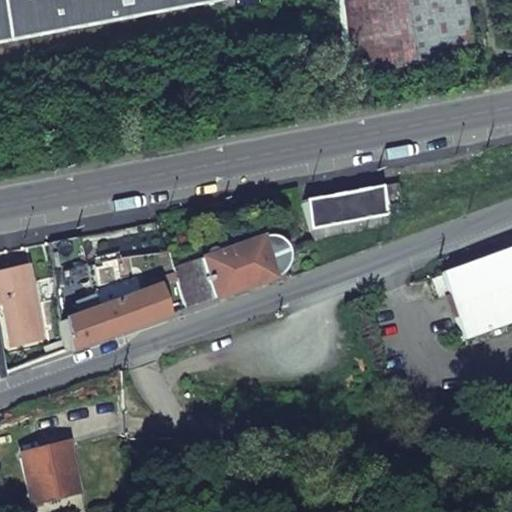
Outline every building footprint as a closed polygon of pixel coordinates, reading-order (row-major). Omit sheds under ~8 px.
[(0,0),(0,41),(212,0),(0,0)] [(465,0),(339,0),(350,70),(473,50),(465,0)] [(377,184),(381,205),(398,202),(394,180),(377,184)] [(311,241),(386,225),(381,205),(377,184),(302,199),(311,241)] [(83,234),(49,241),(52,261),(87,254),(83,234)] [(171,269),(184,309),(227,293),(278,274),(280,272),(284,265),(284,262),(284,254),(283,249),(275,241),(273,239),(264,237),(259,237),(255,238),(178,266),(171,269)] [(511,246),(440,273),(463,340),(511,322),(511,246)] [(0,303),(3,302),(13,346),(44,340),(30,268),(0,274),(0,303)] [(108,337),(166,316),(154,286),(98,309),(108,337)] [(98,309),(62,324),(66,352),(88,344),(108,337),(98,309)] [(21,456),(32,503),(78,491),(73,471),(67,473),(60,446),(21,456)]
